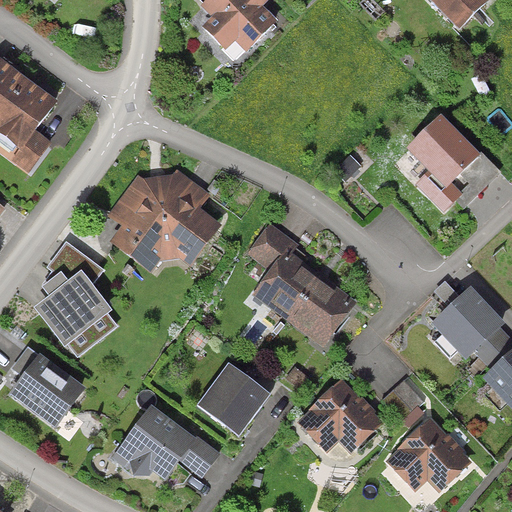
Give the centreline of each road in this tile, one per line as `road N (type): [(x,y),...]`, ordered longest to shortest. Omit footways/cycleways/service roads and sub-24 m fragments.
road 1 (residential): [(406,289),(319,204),(123,108)]
road 2 (residential): [(123,108),(103,153),(0,289)]
road 3 (residential): [(0,19),(123,108)]
road 4 (residential): [(0,444),(116,511)]
